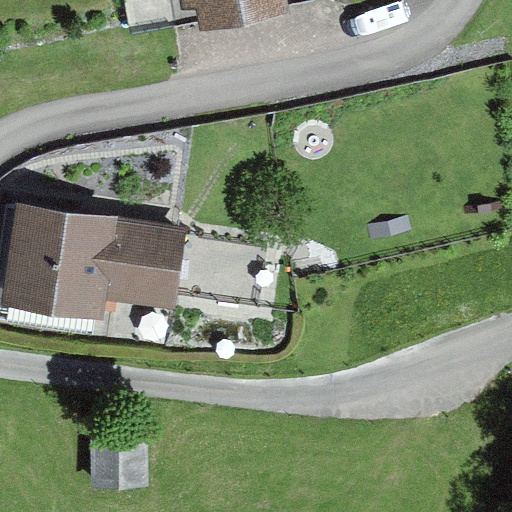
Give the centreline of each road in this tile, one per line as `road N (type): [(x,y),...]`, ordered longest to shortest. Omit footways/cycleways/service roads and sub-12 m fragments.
road 1 (unclassified): [(0,362),(288,395),(409,375),(511,336)]
road 2 (residential): [(0,140),(49,121),(387,55),(419,39),(459,0)]
